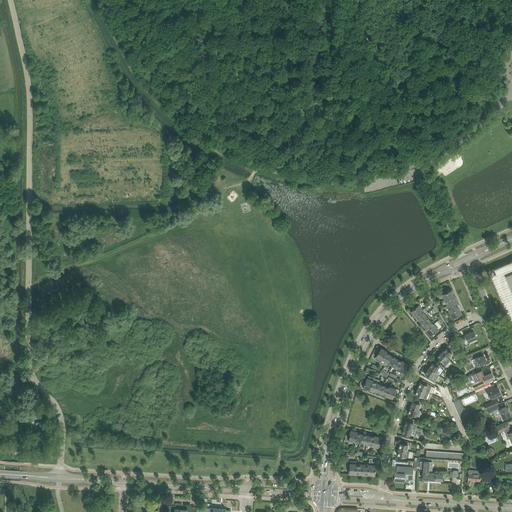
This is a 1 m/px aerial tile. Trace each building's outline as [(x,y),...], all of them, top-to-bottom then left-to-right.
[(505,44),(500,57),(502,58),(507,46),(511,48),(511,46),(511,33),(509,32),(508,32),(507,32),(506,36),(505,44)] [(48,172),(55,172),(55,147),(42,147),(42,163),(41,163),(40,193),(51,193),(51,177),(48,177),(48,172)] [(511,260),(488,271),(511,327),(511,260)] [(442,294),(445,300),(454,296),(451,290),(450,290),(448,291),(448,292),(442,294)] [(454,296),(445,300),(447,306),(457,302),(455,299),(456,298),(455,296),(454,296)] [(458,304),(457,302),(447,306),(450,311),(459,307),(459,306),(458,304)] [(416,315),(423,310),(418,305),(414,309),(413,308),(411,310),(412,310),(411,311),(415,316),(416,316),(416,315)] [(462,313),(459,307),(450,311),(452,317),(458,315),(460,315),(460,314),(462,313)] [(427,314),(428,313),(425,308),(423,310),(416,315),(416,316),(420,320),(427,314)] [(423,325),(430,319),(431,318),(427,314),(420,320),(423,325)] [(433,321),(432,321),(430,319),(423,325),(427,329),(434,323),(435,323),(433,321)] [(434,323),(427,329),(426,330),(430,335),(432,334),(434,333),(434,332),(438,329),(434,323)] [(458,338),(461,344),(464,342),(463,341),(467,339),(468,342),(477,338),(474,331),(465,335),(466,336),(462,337),(461,337),(458,338)] [(446,347),(442,352),(448,358),(453,354),(452,353),(452,352),(450,351),(446,347)] [(382,360),(382,359),(386,352),(387,351),(381,348),(381,349),(380,349),(379,351),(379,352),(376,357),(382,360)] [(388,362),(391,355),(386,352),(382,359),(385,361),(384,362),(383,364),(386,365),(387,363),(388,362)] [(448,358),(442,352),(437,356),(438,357),(438,358),(440,360),(440,359),(443,362),(442,362),(445,365),(450,360),(448,358)] [(392,366),(396,358),(391,355),(388,362),(390,364),(390,365),(392,366)] [(475,358),(472,360),(473,363),(474,363),(476,367),(480,365),(487,362),(484,355),(479,357),(479,356),(475,358)] [(402,362),(401,361),(396,358),(392,366),(394,367),(395,366),(397,368),(398,368),(402,362)] [(402,360),(401,361),(402,362),(398,368),(397,368),(397,369),(402,372),(401,373),(405,376),(408,371),(405,369),(405,368),(406,368),(407,366),(407,365),(408,364),(402,360)] [(432,363),(429,368),(439,375),(443,369),(440,368),(441,367),(436,364),(436,365),(432,363)] [(429,368),(425,373),(426,373),(426,374),(428,376),(428,375),(432,377),(431,378),(435,381),(439,375),(429,368)] [(491,373),(484,376),(481,371),(472,375),(475,382),(479,381),(480,381),(482,380),(482,379),(483,380),(484,379),(485,382),(489,381),(488,380),(494,378),(491,373)] [(370,389),(373,380),(367,378),(367,377),(364,376),(362,381),(365,382),(364,383),(363,386),(364,386),(363,387),(370,390),(370,389)] [(375,391),(379,382),(376,381),(376,383),(373,381),(373,380),(370,389),(375,391)] [(381,393),(384,385),(380,384),(381,383),(379,382),(375,391),(381,393)] [(420,382),(418,388),(429,393),(432,386),(429,385),(428,386),(427,385),(428,385),(425,383),(425,384),(420,382)] [(386,395),(389,388),(386,386),(386,385),(384,384),(384,385),(381,393),(386,395)] [(494,388),(493,384),(485,387),(486,389),(488,392),(486,392),(488,397),(490,396),(490,397),(491,397),(492,399),(499,396),(498,393),(500,392),(497,386),(494,388)] [(386,395),(386,396),(392,398),(393,397),(394,397),(395,395),(394,394),(394,393),(397,394),(399,390),(390,387),(389,388),(386,395)] [(429,393),(418,388),(415,394),(416,394),(416,395),(419,396),(419,395),(422,397),(422,398),(426,399),(429,393)] [(499,403),(497,399),(484,405),(485,409),(499,403)] [(412,401),(410,407),(419,410),(421,404),(420,404),(420,403),(417,402),(417,403),(412,401)] [(505,407),(500,409),(498,404),(487,409),(488,413),(493,411),(496,416),(500,415),(502,419),(510,416),(508,412),(505,407)] [(421,411),(419,410),(410,407),(408,413),(410,413),(409,414),(412,415),(412,414),(419,417),(421,411)] [(406,421),(404,427),(413,429),(416,430),(421,432),(422,429),(416,427),(417,424),(413,423),(414,422),(411,421),(411,422),(406,421)] [(511,442),(511,428),(511,429),(508,422),(497,427),(499,432),(504,430),(508,438),(510,437),(511,442)] [(404,427),(403,433),(404,433),(404,434),(406,435),(406,434),(411,435),(414,436),(416,430),(413,429),(404,427)] [(355,442),(357,432),(351,430),(351,432),(350,432),(349,434),(350,434),(350,435),(346,434),(345,441),(349,442),(349,440),(355,442)] [(375,436),(374,437),(373,445),(379,447),(380,441),(381,441),(381,439),(381,438),(381,437),(375,436)] [(411,451),(407,451),(399,449),(397,455),(399,456),(401,457),(401,456),(406,457),(409,458),(411,451)] [(442,474),(432,473),(432,462),(420,461),(419,468),(424,468),(423,472),(422,479),(442,480),(442,479),(443,479),(443,475),(442,475),(443,473),(442,473),(442,474)] [(395,473),(394,480),(395,480),(395,479),(404,480),(404,481),(405,481),(405,478),(406,478),(406,479),(412,479),(413,468),(407,467),(407,469),(397,468),(397,473),(395,473)] [(481,475),(481,470),(468,469),(468,480),(467,484),(470,485),(472,481),(475,481),(481,481),(481,479),(481,476),(481,475)]
